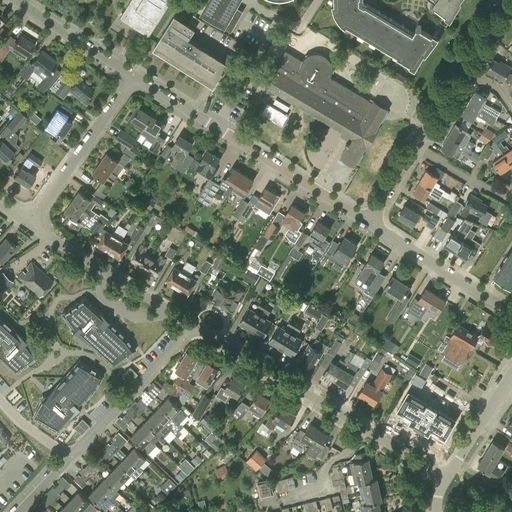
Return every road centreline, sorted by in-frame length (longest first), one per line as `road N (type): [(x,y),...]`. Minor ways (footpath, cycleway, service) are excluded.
road 1 (residential): [(442,479),(193,326)]
road 2 (residential): [(193,326),(27,223)]
road 3 (residential): [(69,458),(193,326)]
road 4 (residential): [(367,224),(214,130)]
road 5 (residential): [(27,223),(127,76)]
road 6 (residential): [(511,313),(367,224)]
road 7 (residential): [(127,76),(15,0)]
road 8 (residential): [(277,19),(214,130)]
road 9 (tertiary): [(442,479),(511,373)]
